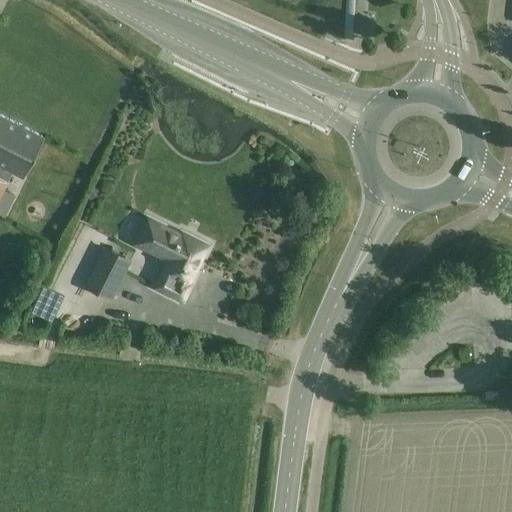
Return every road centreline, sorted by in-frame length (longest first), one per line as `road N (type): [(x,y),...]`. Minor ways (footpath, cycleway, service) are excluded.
road 1 (secondary): [(284,511),(300,399),(350,278)]
road 2 (secondary): [(291,83),(114,0)]
